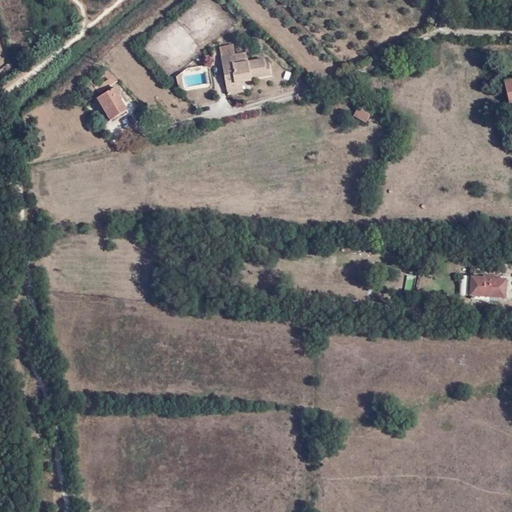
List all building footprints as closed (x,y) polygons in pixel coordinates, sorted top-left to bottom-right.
[(235,43),(220,46),(228,95),(245,92),(244,86),(253,84),(253,81),(274,77),(271,60),(268,60),(267,56),(250,59),(248,50),(236,52),(235,43)] [(101,91),(115,79),(105,68),(91,80),(101,91)] [(117,87),(98,97),(111,122),(130,111),(117,87)] [(357,106),(353,116),(367,121),(371,111),(357,106)] [(460,295),(468,295),(470,277),(461,276),(460,295)] [(473,277),(471,296),(504,298),(506,281),(473,277)]
